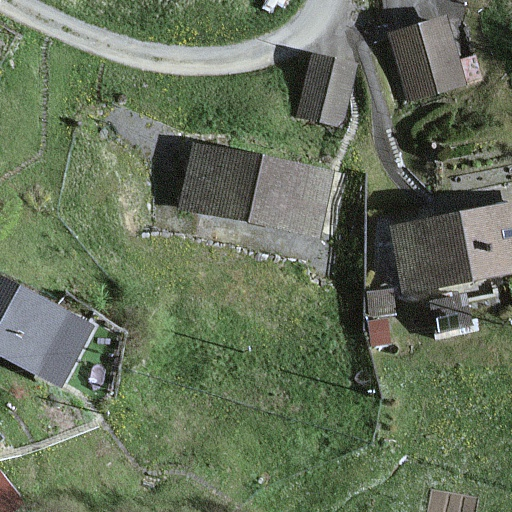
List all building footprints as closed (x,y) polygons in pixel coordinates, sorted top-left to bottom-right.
[(439,19),(383,35),(401,98),(457,82),(439,19)] [(350,67),(307,57),(293,119),(336,129),(350,67)] [(327,175),(187,141),(171,206),(311,240),(327,175)] [(511,204),(382,228),(394,293),(511,272),(511,204)] [(81,322),(0,279),(0,355),(50,382),(81,322)]
